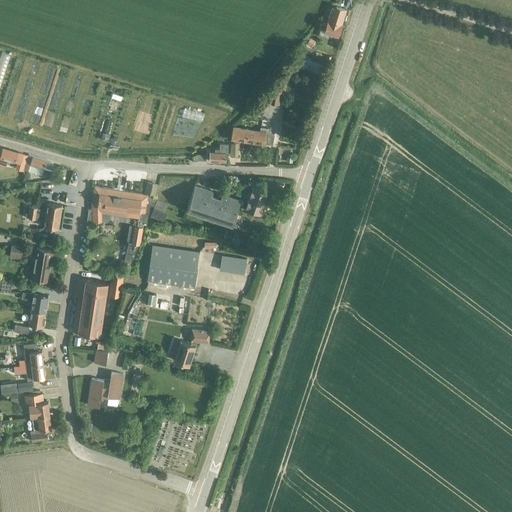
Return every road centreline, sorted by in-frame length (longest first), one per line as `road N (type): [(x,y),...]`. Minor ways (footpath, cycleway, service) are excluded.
road 1 (residential): [(196,493),(101,463),(76,442),(63,332),(86,166)]
road 2 (tertiary): [(204,496),(309,178)]
road 3 (residential): [(301,175),(86,166)]
road 4 (tertiary): [(309,178),(366,0)]
